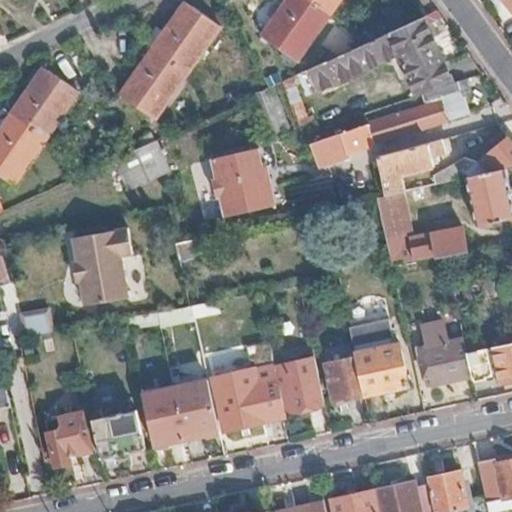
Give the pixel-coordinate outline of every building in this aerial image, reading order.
[(329,13),(310,0),(287,0),(263,37),(296,60),(329,13)] [(310,0),(329,13),(337,0),(310,0)] [(186,1),(153,48),(187,71),(220,26),(186,1)] [(454,81),(423,17),(369,41),(300,74),(309,94),(400,53),(419,93),(424,92),(434,88),(454,81)] [(187,71),(153,48),(120,94),(154,118),(187,71)] [(13,112),(46,136),(78,89),(45,66),(13,112)] [(464,90),(460,79),(454,81),(434,88),(424,92),(427,103),(313,143),(320,162),(336,157),(468,112),(461,92),(464,90)] [(271,87),(270,87),(247,98),(266,140),(290,128),(271,87)] [(0,172),(14,182),(46,136),(13,112),(0,129),(0,172)] [(506,167),(511,165),(511,143),(505,135),(490,148),(495,155),(486,158),(489,171),(506,167)] [(446,153),(443,139),(380,156),(381,160),(387,194),(404,191),(407,190),(403,172),(435,166),(434,156),(446,153)] [(124,154),(138,183),(164,171),(150,142),(129,151),(128,152),(124,154)] [(256,145),(210,156),(216,177),(211,178),(216,195),(220,194),(225,215),(274,203),(269,183),(267,173),(263,174),(256,145)] [(124,154),(108,161),(122,190),(138,183),(124,154)] [(464,171),(477,159),(462,156),(434,174),(436,183),(452,179),(465,177),(464,171)] [(511,216),(511,192),(506,167),(489,171),(468,176),(472,192),(467,193),(469,200),(473,198),(479,224),(511,216)] [(269,183),(274,203),(284,201),(279,180),(269,183)] [(426,186),(407,190),(404,191),(406,200),(427,195),(426,186)] [(381,211),(384,224),(412,217),(409,205),(381,211)] [(384,224),(387,240),(416,235),(412,217),(384,224)] [(128,226),(74,237),(78,261),(75,263),(78,280),(82,280),(86,304),(129,296),(121,254),(133,252),(128,226)] [(387,240),(393,265),(448,254),(467,251),(462,226),(433,232),(432,228),(426,229),(427,233),(416,235),(387,240)] [(353,287),(350,273),(338,275),(342,290),(353,287)] [(29,310),(30,333),(55,333),(55,310),(29,310)] [(350,325),(365,392),(409,382),(401,342),(395,343),(390,317),(350,325)] [(433,385),(475,376),(469,350),(466,338),(449,342),(445,322),(426,325),(431,346),(419,348),(425,375),(431,374),(433,385)] [(511,340),(496,344),(504,381),(511,378),(511,340)] [(469,350),(475,376),(492,373),(486,346),(469,350)] [(353,355),(327,361),(335,398),(362,392),(353,355)] [(291,408),(326,400),(316,356),(277,364),(279,375),(285,402),(290,402),(291,408)] [(431,374),(425,375),(427,387),(433,385),(431,374)] [(188,437),(221,429),(210,375),(176,383),(181,402),(188,437)] [(227,428),(288,414),(285,402),(279,375),(256,380),(257,386),(220,394),(227,428)] [(0,412),(11,410),(6,379),(0,379),(0,412)] [(188,437),(181,402),(147,410),(155,445),(162,443),(164,449),(190,443),(188,437)] [(137,409),(95,418),(100,439),(103,455),(145,446),(137,409)] [(64,426),(49,429),(56,464),(73,461),(72,454),(95,449),(93,440),(100,439),(95,418),(93,410),(61,416),(64,426)] [(485,493),(486,500),(511,494),(511,457),(502,460),(501,455),(478,461),(485,493)] [(460,469),(427,477),(428,480),(434,511),(487,511),(489,511),(486,500),(485,493),(466,498),(460,469)] [(380,511),(434,511),(428,480),(415,483),(414,480),(375,488),(380,511)] [(380,511),(375,488),(332,498),(335,511),(380,511)] [(326,511),(324,499),(275,511),(326,511)]
